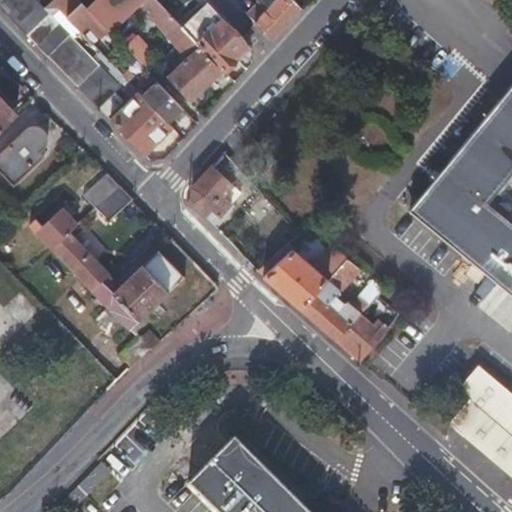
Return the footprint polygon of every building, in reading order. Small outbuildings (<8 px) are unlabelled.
[(0,7),(99,109),(110,98),(121,87),(36,0),(6,0),(0,6),(0,7)] [(49,0),(58,9),(66,0),(49,0)] [(198,45),(155,0),(94,0),(87,7),(109,31),(139,2),(187,56),(167,77),(191,103),(224,73),(198,45)] [(293,0),(261,0),(250,12),(258,21),(256,22),(273,40),(302,8),(293,0)] [(102,37),(109,31),(87,7),(82,2),(66,18),(81,34),(90,25),(102,37)] [(223,21),(198,45),(224,73),(249,49),(223,21)] [(157,82),(140,97),(166,126),(175,118),(183,110),(157,82)] [(511,296),(511,84),(408,212),(511,296)] [(166,126),(140,97),(137,94),(110,120),(144,155),(171,130),(166,126)] [(0,97),(0,129),(16,114),(0,97)] [(45,130),(42,128),(41,128),(37,127),(32,127),(30,128),(26,131),(0,155),(0,170),(14,185),(43,156),(40,153),(47,144),(47,142),(48,138),(47,135),(46,131),(45,130)] [(230,187),(210,168),(188,190),(190,203),(204,217),(210,210),(217,217),(229,203),(222,196),(230,187)] [(96,206),(117,185),(106,173),(84,195),(96,206)] [(96,206),(103,213),(110,221),(132,199),(117,185),(96,206)] [(53,248),(70,232),(78,224),(62,208),(37,232),(53,248)] [(127,328),(128,329),(129,330),(183,277),(156,248),(120,284),(70,232),(53,248),(108,307),(97,318),(117,338),(127,328)] [(263,276),(301,309),(326,279),(292,249),(279,261),(263,276)] [(324,259),(335,269),(344,258),(333,249),(324,259)] [(326,279),(301,309),(336,339),(355,316),(362,307),(359,304),(357,303),(353,300),(349,303),(345,300),(336,309),(327,302),(356,268),(344,258),(335,269),(326,279)] [(378,288),(375,284),(371,281),(360,295),(367,301),(378,288)] [(355,316),(336,339),(359,359),(385,326),(375,317),(367,326),(355,316)] [(148,349),(142,343),(137,337),(117,356),(130,368),(148,349)] [(511,393),(479,366),(455,391),(467,402),(448,423),(511,478),(511,393)] [(312,511),(236,435),(190,481),(219,511),(312,511)] [(78,491),(87,499),(118,467),(109,459),(78,491)]
